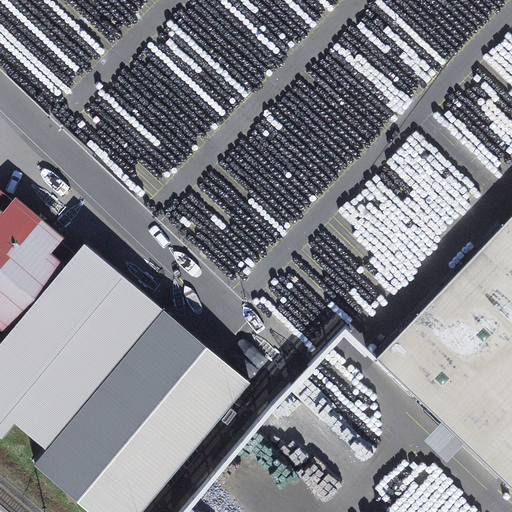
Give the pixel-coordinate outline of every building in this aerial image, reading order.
[(0,214),(3,218),(17,203),(0,188),(0,214)] [(0,434),(2,436),(15,420),(47,448),(35,462),(93,511),(137,511),(250,381),(85,241),(75,252),(62,267),(44,252),(57,237),(42,224),(36,219),(17,203),(3,218),(0,214),(0,434)] [(42,224),(47,219),(41,213),(36,219),(42,224)] [(511,214),(376,357),(442,420),(464,441),(511,486),(511,214)] [(62,267),(75,252),(57,237),(44,252),(62,267)] [(447,459),(464,441),(442,420),(425,438),(447,459)]
